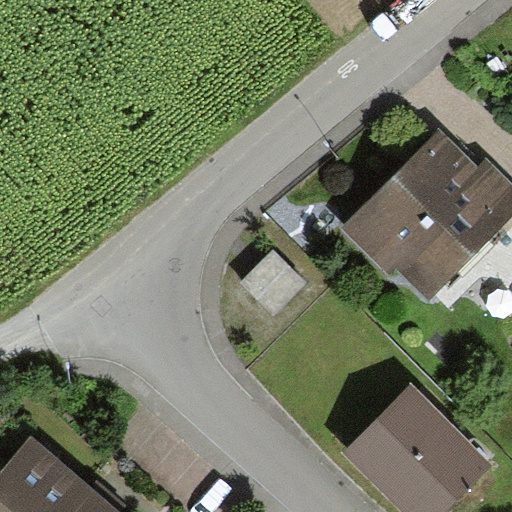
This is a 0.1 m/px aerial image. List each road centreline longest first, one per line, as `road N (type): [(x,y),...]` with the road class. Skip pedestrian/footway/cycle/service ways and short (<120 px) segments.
road 1 (residential): [(450,0),(318,105),(148,259),(138,291),(152,326),(186,366),(334,511)]
road 2 (track): [(0,338),(51,308),(138,291)]
